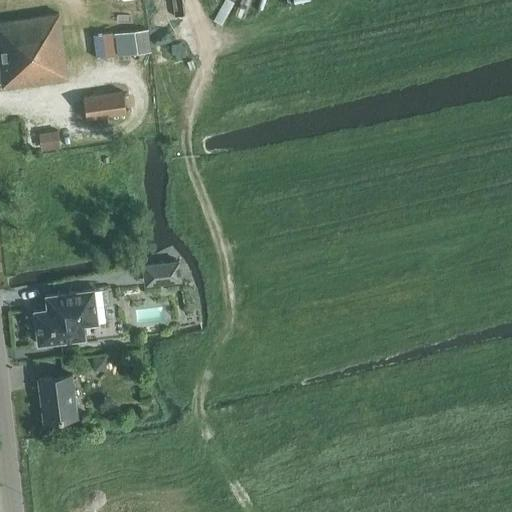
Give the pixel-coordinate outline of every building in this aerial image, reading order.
[(0,21),(0,66),(3,86),(68,77),(59,13),(0,21)] [(151,51),(148,29),(115,32),(118,55),(151,51)] [(83,96),(86,118),(126,113),(123,91),(83,96)] [(40,130),(43,147),(62,145),(59,127),(40,130)] [(144,277),(146,284),(181,280),(179,261),(143,265),(144,277)] [(34,310),(38,343),(85,337),(83,324),(98,322),(94,288),(45,294),(47,308),(34,310)] [(172,303),(139,305),(139,323),(173,321),(172,303)] [(77,417),(72,374),(38,378),(44,421),(77,417)]
